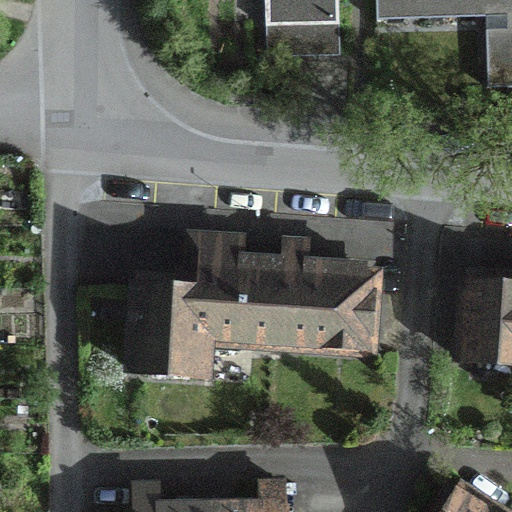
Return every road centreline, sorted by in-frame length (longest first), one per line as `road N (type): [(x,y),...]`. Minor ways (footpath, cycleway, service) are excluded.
road 1 (residential): [(511,191),(61,136)]
road 2 (residential): [(61,136),(59,0)]
